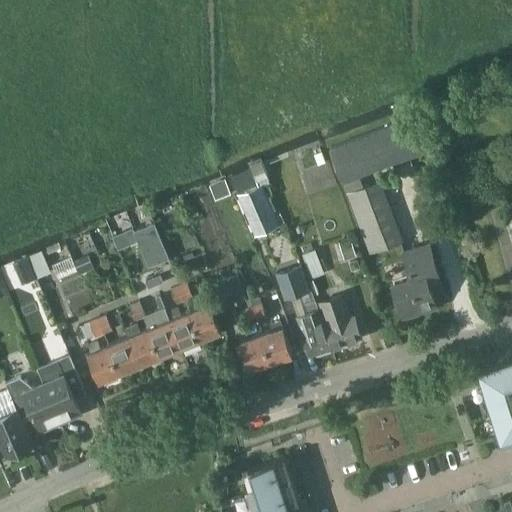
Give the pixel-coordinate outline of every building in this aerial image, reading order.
[(343,180),(428,148),(415,115),(330,147),(343,180)] [(224,175),(211,180),(216,195),(230,190),(224,175)] [(370,252),(402,240),(380,180),(348,192),(370,252)] [(244,194),(260,234),(286,224),(270,184),(244,194)] [(148,268),(169,260),(154,223),(134,232),(148,268)] [(428,279),(439,276),(430,243),(403,251),(411,275),(404,277),(404,275),(395,277),(396,280),(392,281),(403,316),(407,314),(408,316),(417,313),(417,312),(436,306),(428,279)] [(288,297),(312,289),(303,263),(279,271),(288,297)] [(230,304),(245,299),(237,274),(222,279),(230,304)] [(194,295),(187,279),(179,283),(186,298),(194,295)] [(172,286),(178,302),(186,298),(179,283),(172,286)] [(363,338),(356,316),(347,290),(318,299),(322,313),(320,313),(332,348),(363,338)] [(301,320),(305,333),(304,333),(311,355),(332,348),(320,313),(322,313),(318,299),(307,303),(311,316),(301,320)] [(137,319),(145,316),(139,301),(131,305),(137,319)] [(190,311),(201,339),(222,330),(211,302),(190,311)] [(254,304),(254,305),(259,320),(267,317),(262,302),(254,304)] [(259,320),(254,305),(254,304),(245,307),(250,323),(259,320)] [(170,319),(181,347),(201,339),(190,311),(170,319)] [(113,327),(106,312),(98,316),(105,331),(113,327)] [(90,319),(97,334),(105,331),(98,316),(90,319)] [(149,327),(161,355),(181,347),(170,319),(149,327)] [(265,332),(273,359),(295,352),(286,325),(265,332)] [(129,335),(141,364),(161,355),(149,327),(129,335)] [(243,339),(251,366),(273,359),(265,332),(243,339)] [(109,344),(121,372),(141,364),(129,335),(109,344)] [(121,372),(109,344),(88,352),(100,380),(121,372)] [(43,379),(60,421),(81,412),(72,391),(84,386),(70,353),(56,359),(55,374),(43,379)] [(511,432),(511,359),(481,370),(502,436),(511,432)] [(17,406),(20,414),(32,408),(41,429),(60,421),(43,379),(32,384),(20,374),(6,380),(17,406)] [(20,414),(17,406),(2,412),(0,410),(0,433),(8,454),(32,443),(20,414)] [(249,468),(255,488),(292,476),(286,456),(249,468)] [(229,469),(229,481),(238,481),(238,469),(229,469)] [(292,476),(255,488),(263,511),(292,502),(292,503),(300,501),(292,476)] [(263,511),(260,511),(294,511),(292,503),(292,502),(263,511)]
